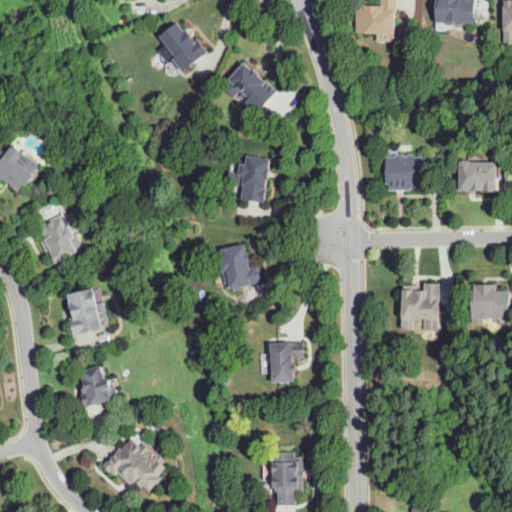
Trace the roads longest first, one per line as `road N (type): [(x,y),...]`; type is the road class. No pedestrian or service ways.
road 1 (residential): [(298,0),(339,97),(346,135),(353,332)]
road 2 (residential): [(89,511),(54,475),(37,440),(21,302),(0,256)]
road 3 (residential): [(353,511),(353,332)]
road 4 (residential): [(352,239),(511,239)]
